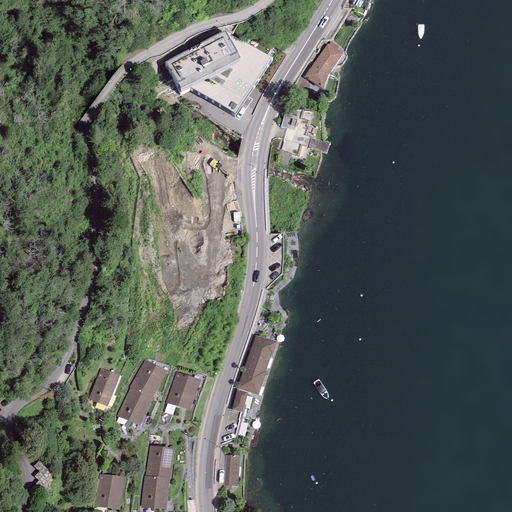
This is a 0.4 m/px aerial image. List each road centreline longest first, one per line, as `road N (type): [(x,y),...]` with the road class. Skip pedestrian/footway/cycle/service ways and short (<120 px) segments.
road 1 (residential): [(265,0),(183,33),(125,68),(81,128),(96,186),(93,283),(49,380),(6,415),(25,471),(21,511)]
road 2 (primary): [(205,511),(208,436),(255,266),(256,142),(278,87),(332,0)]
